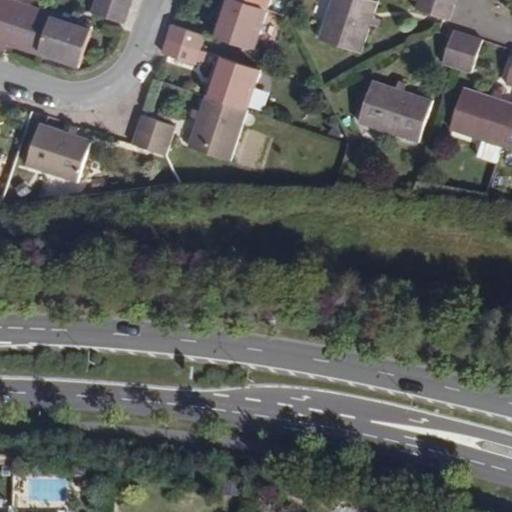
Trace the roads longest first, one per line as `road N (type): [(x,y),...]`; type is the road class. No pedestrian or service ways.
road 1 (secondary): [(511,408),(359,368),(186,339),(0,330)]
road 2 (secondary): [(190,411),(305,426),(511,475)]
road 3 (secondary): [(190,411),(276,393),(511,441)]
road 4 (residential): [(0,76),(61,96),(107,91),(138,57),(157,0)]
road 5 (secondary): [(0,404),(190,411)]
